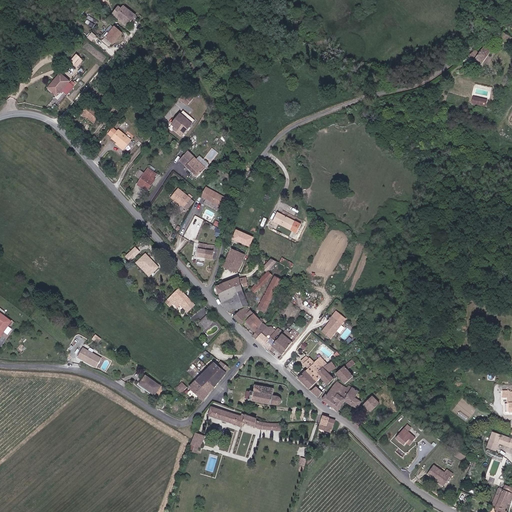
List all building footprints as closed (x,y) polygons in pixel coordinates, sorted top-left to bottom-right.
[(137,17),(125,8),(123,11),(135,20),(137,17)] [(123,11),(117,18),(129,27),(135,20),(123,11)] [(124,35),(116,28),(107,40),(115,46),(124,35)] [(510,41),(503,36),(501,41),(507,45),(510,41)] [(479,54),(474,52),(468,57),(482,65),(492,50),(485,46),(479,54)] [(82,63),(75,57),(69,64),(76,70),(82,63)] [(70,84),(61,77),(49,91),(59,98),(70,84)] [(177,99),(187,105),(193,96),(184,90),(177,99)] [(84,115),(90,120),(89,121),(95,127),(102,118),(90,108),(84,115)] [(180,115),(192,125),(195,121),(184,111),(180,115)] [(192,125),(180,115),(173,125),(176,128),(184,134),(192,125)] [(184,134),(176,128),(174,130),(183,136),(184,134)] [(114,131),(109,136),(113,140),(113,141),(125,151),(128,154),(135,147),(131,144),(132,143),(119,133),(118,135),(114,131)] [(206,170),(188,153),(180,162),(198,178),(206,170)] [(160,176),(150,169),(138,184),(149,191),(160,176)] [(227,199),(206,188),(202,197),(222,208),(227,199)] [(192,201),(179,190),(172,199),(185,209),(192,201)] [(188,212),(195,203),(192,201),(185,209),(188,212)] [(302,225),(279,212),(274,220),(297,233),(302,225)] [(195,241),(204,219),(194,215),(185,237),(195,241)] [(249,246),(253,238),(242,232),(239,237),(235,235),(233,238),(249,246)] [(220,248),(201,246),(199,259),(217,262),(220,248)] [(246,255),(232,249),(225,267),(239,272),(246,255)] [(131,263),(141,254),(137,250),(127,259),(131,263)] [(147,254),(139,262),(152,275),(160,268),(147,254)] [(265,269),(269,273),(279,264),(274,261),(265,269)] [(274,276),(269,273),(252,290),(255,293),(274,276)] [(225,283),(228,291),(242,286),(245,285),(245,286),(249,286),(249,278),(242,278),(242,277),(225,283)] [(283,281),(275,277),(255,314),(247,322),(258,333),(255,337),(258,340),(267,327),(260,321),(283,281)] [(244,290),(242,286),(228,291),(225,283),(218,286),(223,297),(221,298),(223,302),(232,298),(232,299),(238,296),(236,293),(244,290)] [(181,305),(183,303),(187,308),(192,303),(179,289),(169,299),(175,305),(178,302),(181,305)] [(232,298),(223,302),(230,311),(239,307),(240,309),(250,306),(244,290),(236,293),(238,296),(232,299),(232,298)] [(247,315),(240,322),(244,325),(247,322),(255,314),(249,308),(243,310),(247,315)] [(336,311),(329,320),(330,321),(322,331),(330,338),(345,319),(336,311)] [(214,319),(209,313),(202,320),(208,326),(214,319)] [(0,341),(13,324),(0,315),(0,314),(0,341)] [(267,342),(271,337),(276,331),(272,328),(267,327),(258,340),(265,346),(267,342)] [(276,331),(271,337),(276,342),(273,346),(283,355),(291,343),(278,332),(279,330),(277,329),(276,331)] [(290,335),(296,339),(300,335),(294,330),(290,335)] [(267,342),(272,347),(273,346),(276,342),(271,337),(267,342)] [(91,351),(87,349),(81,357),(85,360),(91,351)] [(105,361),(91,351),(85,360),(99,369),(105,361)] [(301,361),(309,368),(306,371),(316,382),(317,381),(321,378),(317,373),(323,368),(328,364),(321,357),(315,362),(308,355),(301,361)] [(205,373),(199,380),(205,386),(210,380),(217,386),(229,372),(227,370),(230,366),(223,361),(220,365),(223,367),(212,378),(205,373)] [(352,361),(344,367),(347,370),(355,365),(352,361)] [(220,365),(217,362),(205,373),(212,378),(223,367),(220,365)] [(336,368),(331,362),(328,364),(323,368),(328,373),(336,368)] [(347,370),(344,367),(336,374),(344,384),(353,377),(347,370)] [(323,368),(317,373),(321,378),(324,382),(327,385),(334,379),(328,373),(323,368)] [(316,382),(306,371),(299,378),(310,388),(315,383),(316,382)] [(162,385),(148,374),(141,384),(155,394),(162,385)] [(211,392),(205,386),(199,380),(191,387),(205,399),(210,393),(211,392)] [(189,386),(184,382),(180,387),(179,387),(177,388),(183,392),(189,386)] [(326,395),(322,400),(339,412),(344,403),(350,394),(345,392),(347,389),(337,382),(328,397),(326,395)] [(315,383),(310,388),(319,397),(323,391),(315,383)] [(251,391),(254,393),(252,399),(249,399),(248,400),(253,400),(278,405),(281,404),(281,400),(278,397),(280,391),(255,385),(254,391),(251,389),(251,391)] [(350,394),(344,403),(356,410),(361,403),(354,399),(358,393),(348,387),(347,389),(345,392),(350,394)] [(511,392),(510,392),(510,391),(503,391),(503,398),(508,398),(508,403),(510,403),(510,413),(511,412),(511,392)] [(363,406),(371,413),(375,409),(378,412),(381,409),(378,406),(379,404),(372,397),(363,406)] [(242,427),(243,422),(263,429),(276,430),(277,423),(265,423),(256,420),(257,418),(243,413),(242,416),(212,407),(209,416),(242,427)] [(326,431),(330,419),(323,416),(319,429),(326,431)] [(336,421),(330,419),(326,431),(332,433),(336,421)] [(405,446),(411,439),(413,437),(406,429),(397,438),(405,446)] [(202,447),(202,446),(203,444),(200,443),(202,435),(195,433),(192,444),(202,447)] [(498,444),(503,446),(506,439),(492,433),(486,449),(495,452),(498,444)] [(444,473),(434,466),(427,474),(434,480),(435,478),(442,483),(444,480),(446,482),(450,478),(451,478),(453,476),(446,470),(444,473)] [(435,478),(434,480),(443,486),(446,482),(444,480),(442,483),(435,478)] [(499,489),(493,505),(497,507),(503,491),(499,489)] [(511,494),(503,491),(497,507),(505,510),(508,504),(510,505),(511,498),(511,494)]
